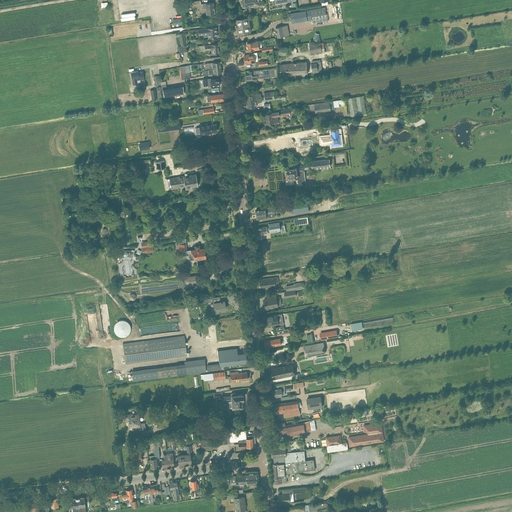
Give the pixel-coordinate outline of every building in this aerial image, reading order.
[(191,6),(201,4),(200,0),(181,3),(182,10),(190,9),(190,7),(191,7),(191,6)] [(214,13),(213,2),(205,3),(202,4),(203,9),(206,9),(206,14),(214,13)] [(329,6),(290,13),(292,23),(312,19),(312,23),(338,19),(336,6),(329,7),(329,6)] [(248,17),(236,19),(237,26),(250,24),(248,17)] [(251,32),(250,24),(237,26),(239,34),(251,32)] [(290,35),(289,31),(288,25),(276,27),(276,31),(276,32),(278,37),(290,35)] [(217,37),(216,27),(207,28),(198,29),(199,34),(208,33),(208,38),(217,37)] [(258,48),(258,44),(257,41),(247,43),(248,51),(256,50),(255,49),(258,48)] [(323,42),(309,44),(311,55),(322,53),(322,52),(325,52),(323,42)] [(220,56),(220,54),(219,53),(219,52),(218,43),(198,46),(198,47),(199,50),(201,50),(201,49),(205,49),(205,50),(211,49),(211,52),(209,53),(210,58),(220,57),(220,56)] [(249,55),(244,55),(245,61),(246,64),(255,63),(255,62),(255,60),(254,56),(256,56),(255,54),(254,54),(249,55)] [(312,63),(311,63),(313,73),(323,71),(321,60),(312,62),(312,63)] [(221,66),(220,61),(212,62),(205,63),(206,69),(213,68),(213,69),(213,70),(217,70),(216,67),(221,66)] [(308,72),(307,62),(280,64),(281,75),(308,72)] [(277,76),(276,68),(254,70),(254,71),(255,77),(258,76),(258,78),(264,77),(277,76)] [(144,79),(143,72),(138,73),(137,71),(131,72),(132,77),(131,77),(132,77),(133,84),(137,84),(137,80),(144,79)] [(255,77),(254,71),(246,72),(247,81),(257,80),(257,81),(264,81),(264,77),(258,78),(258,76),(255,77)] [(210,78),(203,79),(203,84),(203,86),(207,85),(209,87),(211,87),(214,86),(219,86),(219,85),(220,84),(220,82),(219,82),(219,79),(211,79),(210,78)] [(184,93),(182,85),(162,88),(164,97),(184,93)] [(227,100),(226,94),(206,96),(207,102),(227,100)] [(348,97),(350,116),(366,114),(364,95),(348,97)] [(257,102),(262,102),(262,97),(259,97),(259,98),(256,98),(256,100),(247,101),(248,107),(257,106),(257,102)] [(314,104),(308,105),(309,112),(315,112),(316,112),(330,110),(329,102),(314,104)] [(279,122),(277,116),(290,113),(289,108),(279,110),(279,112),(272,113),(266,114),(267,124),(274,123),(279,122)] [(180,120),(157,123),(158,132),(181,129),(180,120)] [(210,123),(199,125),(201,136),(212,134),(212,132),(217,131),(216,124),(211,125),(210,123)] [(328,137),(321,138),(322,144),(329,143),(331,142),(332,145),(341,144),(340,135),(339,135),(338,130),(331,132),(332,136),(330,136),(331,137),(328,138),(328,137)] [(271,141),(270,141),(271,151),(272,151),(275,151),(278,151),(278,150),(282,150),(281,140),(271,141)] [(307,189),(304,169),(313,168),(330,166),(329,159),(312,161),(313,166),(304,168),(304,167),(302,167),(302,166),(298,167),(298,168),(297,168),(286,169),(287,179),(288,179),(288,180),(286,180),(286,181),(286,182),(286,183),(286,184),(286,185),(287,185),(294,184),(296,183),(297,190),(307,189)] [(164,161),(156,162),(157,169),(165,168),(164,168),(163,161),(164,161)] [(198,186),(196,174),(170,179),(171,188),(185,186),(186,189),(191,188),(191,187),(198,186)] [(316,199),(296,202),(297,209),(317,207),(316,199)] [(275,216),(274,206),(256,209),(258,219),(275,216)] [(117,213),(110,214),(110,217),(111,219),(126,217),(126,216),(131,215),(130,210),(121,212),(117,212),(117,213)] [(266,226),(254,228),(255,235),(267,232),(270,232),(281,230),(279,222),(269,224),(269,226),(266,226)] [(186,242),(176,244),(177,250),(187,249),(186,242)] [(206,254),(206,252),(205,251),(204,247),(200,248),(199,246),(194,246),(194,248),(188,249),(189,253),(190,253),(191,258),(194,258),(195,258),(195,260),(200,259),(200,258),(206,257),(205,254),(206,254)] [(117,253),(116,254),(118,256),(120,258),(122,257),(124,256),(127,256),(129,256),(131,257),(133,254),(134,251),(133,251),(131,250),(129,250),(126,250),(124,250),(122,251),(119,252),(117,253)] [(278,283),(278,277),(259,279),(260,288),(266,287),(266,288),(275,287),(275,284),(278,283)] [(294,284),(286,286),(287,292),(304,288),(303,282),(294,283),(294,284)] [(278,306),(277,297),(264,299),(266,308),(278,306)] [(190,302),(187,302),(188,309),(191,309),(190,307),(199,305),(199,304),(211,302),(210,298),(198,300),(190,302)] [(219,302),(214,303),(215,311),(215,314),(219,313),(219,310),(221,310),(225,309),(224,306),(225,306),(224,301),(219,302)] [(284,324),(282,314),(263,317),(264,326),(279,323),(281,325),(284,324)] [(113,336),(129,336),(129,320),(113,321),(113,336)] [(362,322),(351,323),(352,330),(363,328),(362,322)] [(320,333),(321,340),(327,339),(338,337),(337,331),(326,332),(320,333)] [(148,340),(123,343),(125,363),(150,360),(186,355),(187,355),(186,350),(184,335),(148,340)] [(281,344),(281,338),(265,341),(266,349),(271,348),(271,346),(281,344)] [(323,343),(310,345),(303,346),(304,352),(314,351),(314,355),(325,353),(323,343)] [(237,348),(217,351),(219,364),(219,366),(220,366),(247,363),(245,351),(237,352),(237,348)] [(295,374),(294,369),(292,364),(266,370),(269,380),(281,377),(295,374)] [(225,379),(224,372),(213,373),(213,378),(213,380),(225,379)] [(239,381),(238,373),(238,372),(230,373),(230,377),(228,377),(229,382),(231,382),(239,381)] [(248,380),(247,372),(238,373),(239,381),(243,380),(248,380)] [(285,391),(284,384),(279,384),(279,388),(272,389),(273,392),(271,393),(271,395),(273,395),(273,396),(282,395),(282,391),(285,391)] [(242,406),(241,400),(243,399),(242,394),(235,395),(235,393),(231,393),(231,395),(223,396),(224,400),(227,400),(228,407),(232,407),(242,406)] [(323,406),(320,395),(304,399),(306,410),(323,406)] [(300,414),(299,406),(298,401),(274,404),(275,414),(285,412),(285,417),(300,414)] [(146,431),(145,423),(139,423),(138,415),(129,416),(129,421),(127,422),(128,427),(131,427),(131,431),(135,431),(135,432),(146,431)] [(306,433),(304,422),(286,425),(287,432),(288,436),(306,433)] [(287,432),(286,425),(284,426),(283,423),(277,424),(278,427),(277,427),(279,434),(287,432)] [(368,434),(349,437),(350,446),(359,444),(382,441),(381,432),(382,432),(381,423),(374,424),(364,425),(365,432),(368,431),(368,434)] [(247,428),(230,430),(231,436),(236,436),(236,440),(243,439),(243,443),(246,442),(246,447),(254,446),(255,446),(255,444),(256,444),(255,438),(254,435),(249,435),(247,435),(247,428)] [(219,430),(214,431),(216,439),(216,443),(220,442),(220,444),(228,443),(227,430),(227,429),(219,430)] [(230,430),(227,430),(228,443),(234,442),(234,444),(234,446),(238,445),(239,449),(245,448),(245,447),(246,447),(246,442),(243,443),(243,439),(236,440),(236,436),(231,436),(230,430)] [(337,437),(337,435),(329,437),(330,445),(343,442),(342,436),(337,437)] [(217,447),(216,439),(201,441),(202,450),(209,449),(209,448),(217,447)] [(347,442),(340,443),(328,445),(327,445),(328,452),(348,449),(347,442)] [(290,443),(286,443),(285,444),(285,447),(271,448),(272,457),(274,457),(286,456),(286,452),(286,451),(291,451),(290,443)] [(141,459),(140,452),(146,451),(145,444),(139,445),(139,448),(136,448),(137,452),(131,453),(133,460),(141,459)] [(159,458),(157,445),(153,445),(155,455),(149,456),(150,459),(151,468),(152,468),(153,469),(155,468),(156,467),(157,467),(156,458),(159,458)] [(191,463),(190,453),(192,453),(191,449),(191,445),(185,445),(185,450),(187,449),(187,454),(184,454),(185,464),(191,463)] [(315,469),(314,464),(313,459),(305,460),(304,451),(286,452),(286,456),(274,457),(275,464),(273,464),(274,478),(275,484),(281,483),(281,478),(286,477),(289,477),(289,473),(297,472),(315,469)] [(236,481),(233,481),(233,484),(240,484),(240,480),(257,478),(257,472),(246,473),(246,475),(236,476),(236,481)] [(199,491),(198,483),(197,483),(196,480),(193,480),(192,479),(191,480),(190,480),(190,481),(191,488),(194,488),(195,495),(201,494),(201,490),(199,491)] [(177,482),(169,483),(170,488),(170,489),(173,488),(173,492),(174,495),(172,495),(173,499),(179,498),(178,492),(178,491),(177,487),(177,482)] [(150,496),(149,493),(148,486),(142,487),(143,494),(145,494),(146,498),(144,498),(145,503),(148,503),(149,504),(148,500),(151,499),(151,496),(150,496)] [(153,502),(152,493),(154,492),(154,494),(155,494),(157,494),(158,493),(157,492),(158,492),(157,487),(154,487),(154,486),(148,486),(149,493),(150,496),(151,496),(151,499),(148,500),(149,504),(153,504),(153,502)] [(133,499),(132,489),(129,489),(128,489),(127,489),(126,490),(126,492),(121,493),(122,498),(129,497),(129,500),(133,499)] [(290,501),(290,494),(293,493),(293,489),(284,490),(285,494),(278,494),(279,502),(290,501)] [(117,500),(117,496),(116,491),(107,492),(108,497),(112,497),(112,500),(117,500)] [(85,505),(84,496),(77,497),(78,506),(79,506),(79,509),(79,511),(85,511),(85,509),(83,509),(83,506),(85,505)] [(79,511),(79,509),(79,506),(78,506),(77,497),(71,498),(72,508),(70,508),(71,511),(79,511)] [(245,506),(244,500),(243,500),(243,497),(235,498),(236,511),(244,511),(244,506),(245,506)] [(58,507),(57,499),(50,500),(51,508),(58,507)]
